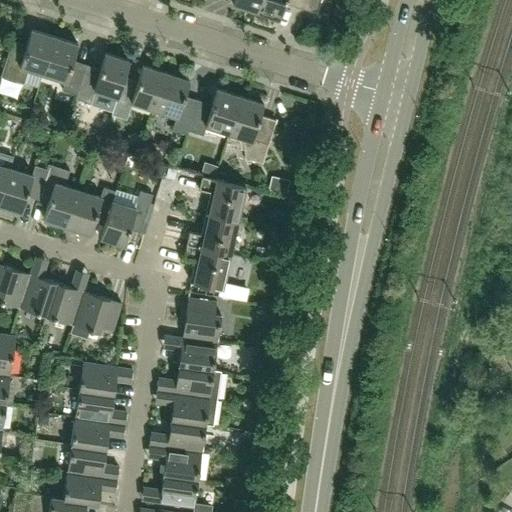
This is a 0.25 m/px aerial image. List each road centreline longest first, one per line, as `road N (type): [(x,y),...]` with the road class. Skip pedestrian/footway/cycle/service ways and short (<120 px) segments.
road 1 (tertiary): [(315,511),(395,95)]
road 2 (residential): [(349,84),(82,0)]
road 3 (residential): [(126,511),(159,285),(140,277)]
road 4 (residential): [(140,277),(0,230)]
